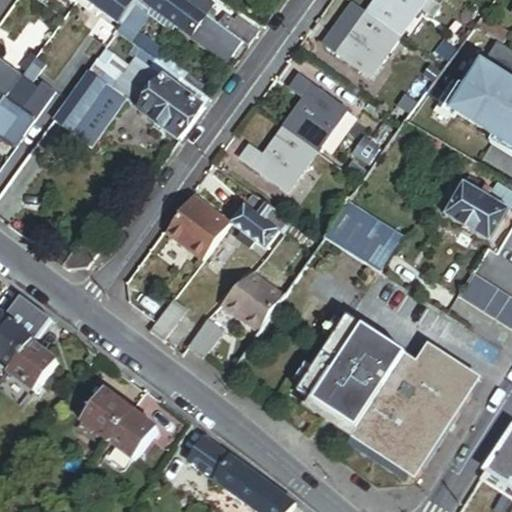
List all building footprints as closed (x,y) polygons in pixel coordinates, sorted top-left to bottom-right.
[(138,11),(138,10),(124,0),(83,0),(83,1),(79,6),(93,16),(97,10),(124,29),(138,11)] [(124,0),(138,10),(144,3),(145,0),(124,0)] [(221,28),(212,21),(182,0),(145,0),(144,3),(176,26),(230,65),(245,45),(221,28)] [(182,0),(212,21),(215,16),(211,13),(215,8),(207,1),(204,0),(182,0)] [(381,0),(368,19),(401,42),(430,1),(429,0),(381,0)] [(176,26),(144,3),(138,10),(138,11),(151,21),(170,34),(176,26)] [(151,21),(138,11),(124,29),(120,35),(134,45),(140,37),(151,21)] [(228,18),(221,28),(245,45),(250,49),(260,35),(238,20),(236,24),(228,18)] [(401,42),(368,19),(348,46),(335,37),(326,50),(372,82),(401,42)] [(511,39),(486,20),(476,33),(500,47),(503,49),(511,39)] [(140,37),(134,45),(140,49),(146,41),(140,37)] [(140,49),(144,52),(147,55),(153,47),(146,41),(140,49)] [(457,86),(441,106),(499,141),(511,149),(511,54),(503,49),(500,47),(469,94),(457,86)] [(181,144),(212,102),(186,83),(180,91),(151,71),(158,62),(147,55),(144,52),(131,71),(107,54),(57,124),(94,151),(128,104),(142,114),(141,115),(181,144)] [(37,63),(28,57),(18,71),(27,77),(28,76),(37,63)] [(46,69),(37,63),(28,76),(37,82),(46,69)] [(0,112),(1,114),(23,82),(0,64),(0,112)] [(37,82),(28,76),(27,77),(23,82),(1,114),(0,114),(0,142),(4,145),(12,133),(24,117),(11,108),(15,103),(20,107),(37,82)] [(58,97),(37,82),(20,107),(15,103),(11,108),(24,117),(12,133),(25,143),(58,97)] [(306,105),(285,133),(318,157),(347,116),(302,83),(293,95),(306,105)] [(12,133),(4,145),(16,154),(25,143),(12,133)] [(318,157),(285,133),(265,161),(251,152),(242,164),(288,197),(318,157)] [(475,181),(450,221),(494,248),(511,219),(511,214),(508,212),(511,206),(511,202),(508,200),(502,208),(487,199),(492,191),(475,181)] [(492,191),(487,199),(502,208),(508,200),(511,202),(511,206),(508,212),(511,214),(511,194),(496,184),(492,191)] [(167,236),(204,262),(230,225),(194,199),(167,236)] [(402,247),(345,213),(327,243),(383,277),(402,247)] [(278,233),(283,237),(287,231),(292,224),(287,220),(278,233)] [(306,244),(311,238),(292,224),(287,231),(306,244)] [(89,272),(105,249),(87,236),(64,270),(69,273),(89,272)] [(286,302),(249,276),(222,313),(258,340),(286,302)] [(511,301),(475,277),(460,301),(511,334),(511,301)] [(152,335),(165,345),(188,313),(175,304),(152,335)] [(441,358),(424,369),(350,320),(298,394),(358,432),(352,441),(417,483),(426,471),(470,401),(441,358)] [(3,322),(0,326),(0,361),(14,372),(33,348),(35,346),(3,322)] [(191,352),(206,363),(226,336),(211,325),(191,352)] [(33,348),(14,372),(12,375),(38,394),(58,367),(33,348)] [(481,382),(441,358),(470,401),(481,382)] [(0,386),(2,388),(12,375),(14,372),(0,361),(0,386)] [(101,401),(105,396),(97,390),(93,395),(101,401)] [(108,445),(130,415),(105,396),(101,401),(83,426),(108,445)] [(157,435),(130,415),(108,445),(135,465),(157,435)] [(511,436),(483,483),(511,501),(511,436)] [(295,511),(298,508),(214,445),(202,442),(187,465),(255,511),(295,511)]
